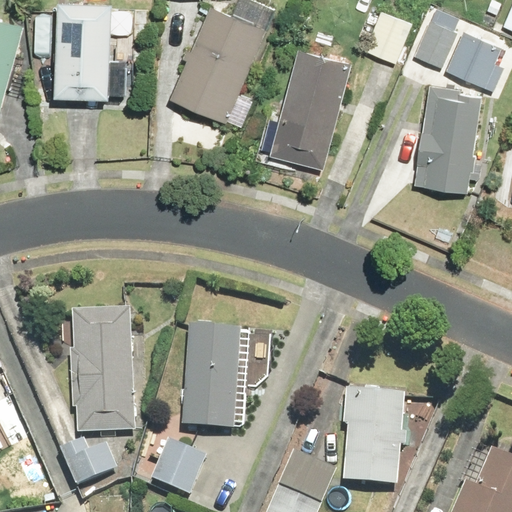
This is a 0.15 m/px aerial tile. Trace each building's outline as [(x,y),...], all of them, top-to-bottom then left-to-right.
[(112,1),(83,0),(55,0),(53,97),(109,99),(112,1)] [(209,4),(169,97),(225,121),(265,28),(209,4)] [(511,4),(503,27),(511,31),(511,4)] [(381,10),(365,49),(396,62),(412,24),(381,10)] [(0,111),(24,23),(0,16),(0,111)] [(430,20),(414,54),(442,67),(458,33),(430,20)] [(463,31),(446,69),(493,91),(504,67),(495,63),(502,48),(463,31)] [(351,62),(298,48),(271,154),(324,168),(351,62)] [(483,91),(428,83),(413,184),(468,192),(483,91)] [(131,307),(71,310),(77,435),(137,432),(131,307)] [(250,327),(187,324),(182,427),(245,430),(250,327)] [(349,388),(341,481),(397,486),(405,393),(349,388)] [(87,437),(66,445),(81,481),(121,465),(109,436),(90,444),(87,437)] [(209,455),(168,439),(152,480),(193,497),(209,455)] [(464,479),(450,511),(511,511),(511,456),(490,448),(476,484),(464,479)] [(319,511),(337,469),(293,451),(267,511),(319,511)]
